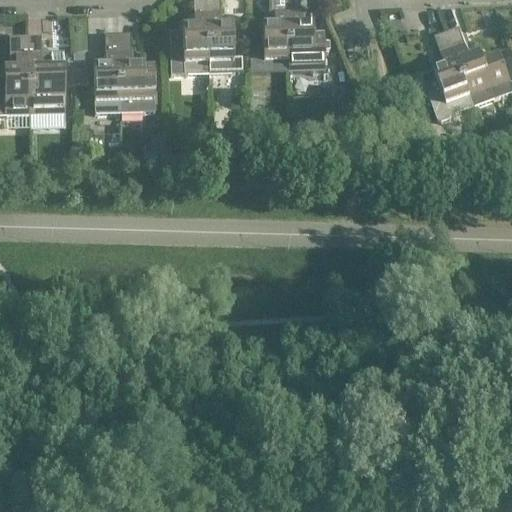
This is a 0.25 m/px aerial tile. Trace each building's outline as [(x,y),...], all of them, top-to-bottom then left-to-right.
[(169,79),(183,78),(208,78),(206,0),(193,0),(194,30),(182,30),(182,34),(168,34),(169,79)] [(220,29),(219,0),(206,0),(208,78),(233,77),(243,77),(243,61),(233,61),(232,29),(220,29)] [(262,28),(263,48),(249,49),(250,77),(288,75),(286,0),(268,0),(269,11),(273,11),(274,28),(262,28)] [(299,0),(286,0),(288,75),(324,74),(323,35),(312,35),(312,27),(300,27),(299,0)] [(446,35),(474,110),(511,96),(511,89),(499,55),(482,61),(481,57),(469,61),(458,31),(446,35)] [(434,74),(441,93),(431,97),(429,101),(437,123),(441,125),(449,122),(450,119),(474,110),(446,35),(434,40),(445,70),(434,74)] [(119,117),(117,37),(104,37),(105,69),(93,70),(94,117),(119,117)] [(153,72),(143,72),(143,68),(131,69),(130,37),(117,37),(119,117),(154,116),(153,72)] [(3,72),(3,76),(0,75),(0,119),(29,119),(27,39),(9,40),(9,64),(15,64),(15,71),(3,72)] [(45,58),(41,59),(40,39),(27,39),(29,119),(64,118),(63,54),(48,55),(45,58)]
